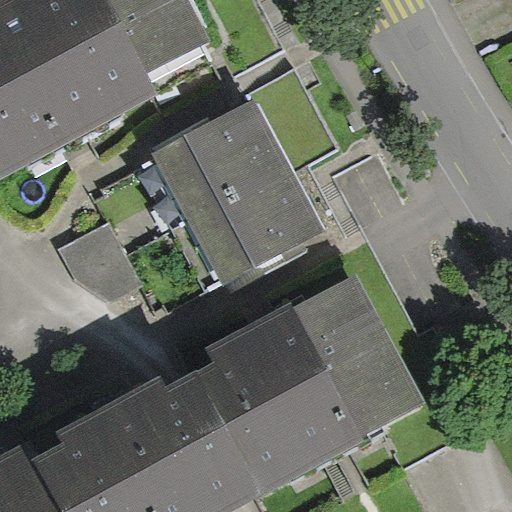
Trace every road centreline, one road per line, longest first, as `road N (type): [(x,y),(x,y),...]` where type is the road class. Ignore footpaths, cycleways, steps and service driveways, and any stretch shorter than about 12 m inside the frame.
road 1 (residential): [(511,216),(380,0)]
road 2 (residential): [(171,390),(151,350),(0,258)]
